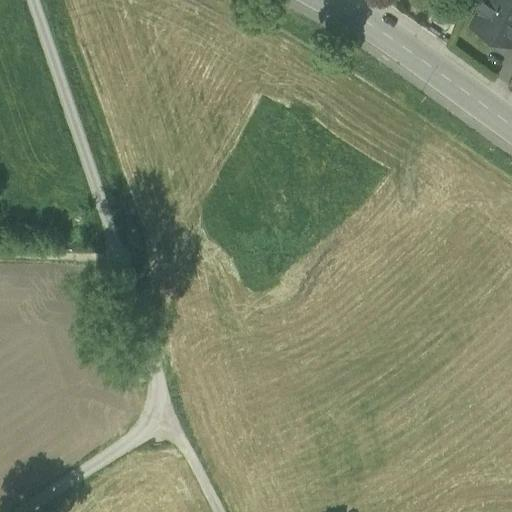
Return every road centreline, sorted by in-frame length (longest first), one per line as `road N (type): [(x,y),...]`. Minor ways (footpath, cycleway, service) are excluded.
road 1 (unclassified): [(32,0),(169,414),(22,511)]
road 2 (secondary): [(511,126),(329,0)]
